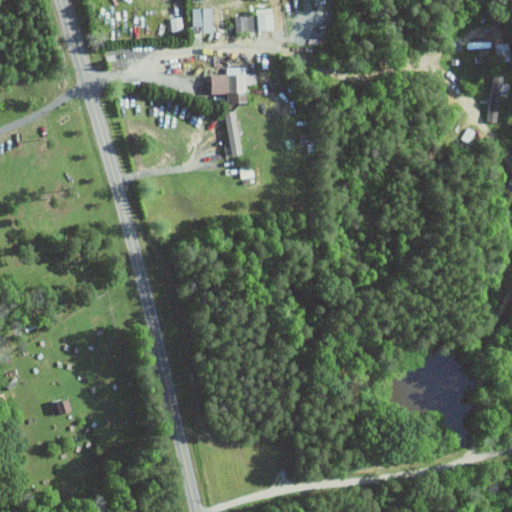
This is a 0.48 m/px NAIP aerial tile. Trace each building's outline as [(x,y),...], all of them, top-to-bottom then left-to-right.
[(188,31),(206,31),(206,7),(188,7),(188,31)] [(272,29),(271,7),(252,8),(253,15),(231,15),(231,31),(272,29)] [(180,30),(180,16),(167,17),(168,30),(180,30)] [(220,102),(243,102),(243,84),(254,84),(253,73),(242,73),(242,66),(222,66),(222,73),(203,73),(203,92),(220,92),(220,102)] [(484,119),(494,121),(497,94),(504,95),(505,83),(498,82),(499,73),(491,72),(489,94),(487,94),(484,119)] [(236,153),(234,110),(222,111),(224,154),(236,153)]
